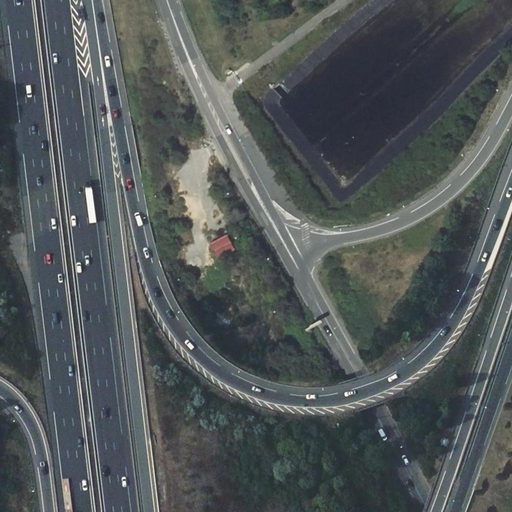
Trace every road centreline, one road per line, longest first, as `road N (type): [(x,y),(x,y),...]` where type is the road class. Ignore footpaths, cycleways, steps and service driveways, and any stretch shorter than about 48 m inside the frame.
road 1 (trunk): [(511,183),(464,303),(405,372),(333,400),(252,390),(195,352),(157,295),(95,0)]
road 2 (motorway): [(150,511),(87,0)]
road 3 (motorway): [(18,0),(79,511)]
road 4 (motorway): [(117,511),(57,0)]
road 5 (secondary): [(429,511),(285,246)]
road 6 (trunk): [(511,104),(477,162),(425,208),(359,234),(285,246)]
road 7 (tertiary): [(285,246),(207,100),(167,0)]
road 8 (trunk): [(511,287),(435,511)]
road 9 (track): [(225,135),(199,161),(189,202),(206,265),(240,302)]
road 10 (trunk): [(455,511),(511,350)]
road 11 (trunk): [(0,388),(33,427),(49,511)]
